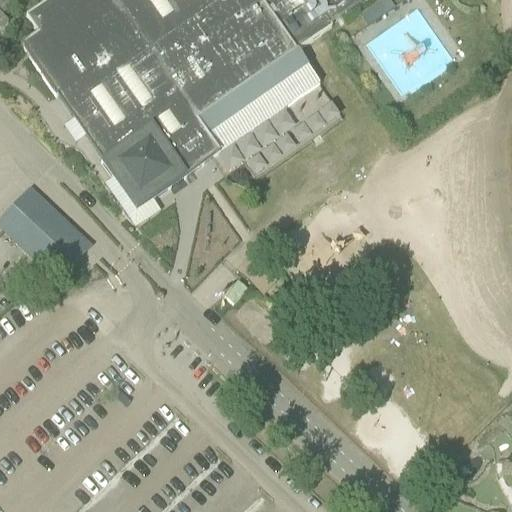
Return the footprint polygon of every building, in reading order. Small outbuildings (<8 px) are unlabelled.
[(0,0),(0,33),(8,26),(2,19),(7,14),(4,10),(16,0),(0,0)] [(37,38),(20,49),(75,128),(136,215),(318,88),(296,56),(325,36),(331,32),(330,29),(371,0),(56,0),(46,7),(25,21),(37,38)] [(90,251),(78,240),(30,194),(0,225),(0,229),(2,232),(27,255),(58,285),(90,251)] [(249,259),(236,273),(262,299),(276,285),(249,259)] [(237,285),(224,300),(233,309),(247,293),(237,285)] [(249,302),(235,316),(262,341),(276,327),(249,302)] [(477,395),(447,423),(462,440),(492,411),(477,395)]
